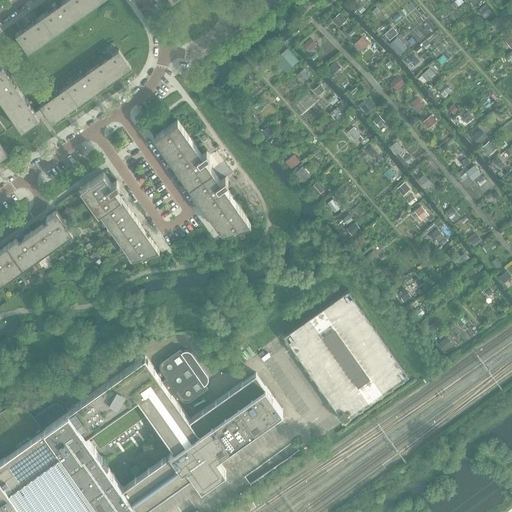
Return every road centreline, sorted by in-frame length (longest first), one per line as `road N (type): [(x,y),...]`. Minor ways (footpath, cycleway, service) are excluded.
road 1 (residential): [(0,195),(146,92),(164,52)]
road 2 (residential): [(164,52),(191,54),(273,0)]
